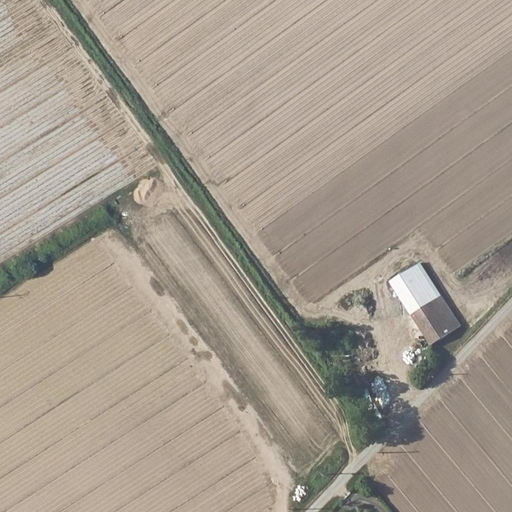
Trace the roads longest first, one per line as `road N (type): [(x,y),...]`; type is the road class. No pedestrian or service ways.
road 1 (unclassified): [(511,301),(312,511)]
road 2 (unknown): [(382,273),(429,247),(475,315),(511,277)]
